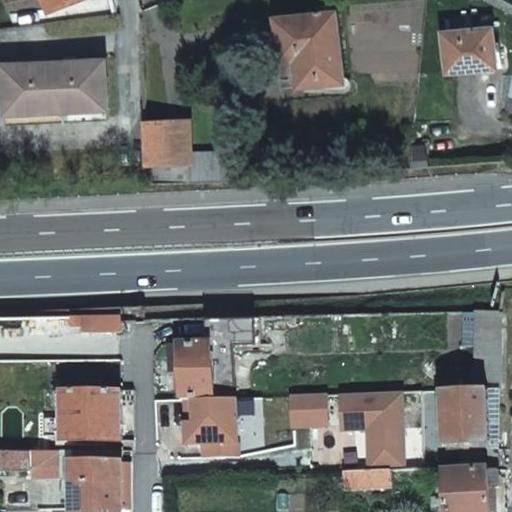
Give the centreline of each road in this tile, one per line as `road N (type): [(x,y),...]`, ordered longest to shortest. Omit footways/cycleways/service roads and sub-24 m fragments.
road 1 (trunk): [(0,277),(372,260),(511,245)]
road 2 (trunk): [(511,202),(0,233)]
road 3 (residential): [(139,329),(146,511)]
road 4 (residential): [(128,0),(130,180)]
